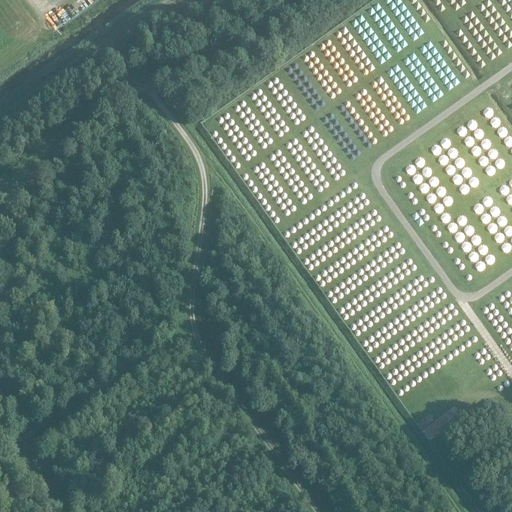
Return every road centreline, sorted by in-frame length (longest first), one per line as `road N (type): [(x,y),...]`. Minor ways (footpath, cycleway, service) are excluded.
road 1 (track): [(313,511),(189,333),(205,185),(199,159),(144,85)]
road 2 (track): [(0,122),(177,0)]
road 3 (track): [(144,85),(92,115),(0,216)]
road 4 (track): [(144,85),(230,56),(311,0)]
